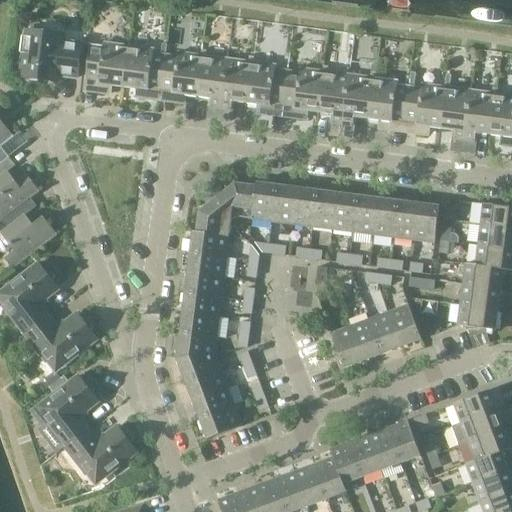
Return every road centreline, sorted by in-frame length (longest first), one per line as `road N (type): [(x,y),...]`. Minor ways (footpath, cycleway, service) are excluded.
road 1 (residential): [(184,485),(148,375),(177,145),(511,183)]
road 2 (residential): [(184,485),(302,440),(316,416),(491,356),(511,356)]
